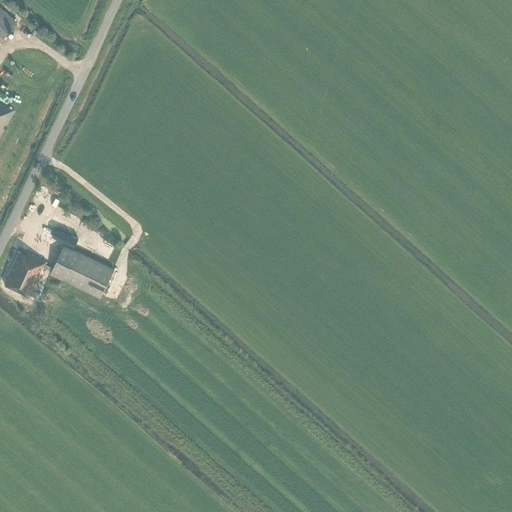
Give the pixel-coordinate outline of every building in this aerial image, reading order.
[(0,36),(3,39),(17,23),(0,7),(0,36)] [(16,72),(29,79),(32,73),(18,67),(16,72)] [(0,135),(14,111),(0,103),(0,135)] [(71,228),(49,217),(38,239),(52,246),(54,241),(63,245),(71,228)] [(50,275),(100,298),(113,270),(63,246),(50,275)] [(10,277),(6,285),(30,297),(34,288),(35,289),(35,287),(34,287),(38,279),(39,280),(47,263),(38,259),(29,255),(28,256),(20,253),(9,277),(10,277)]
